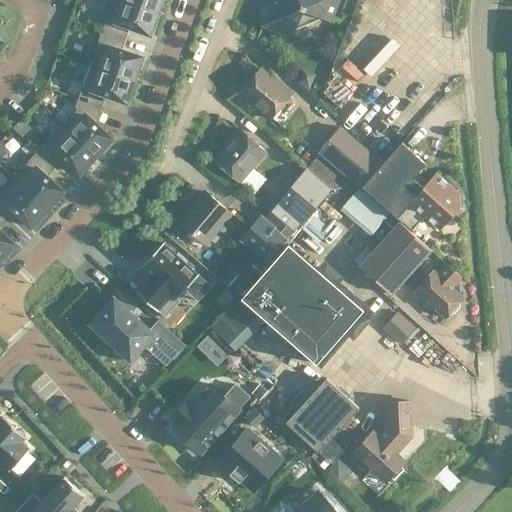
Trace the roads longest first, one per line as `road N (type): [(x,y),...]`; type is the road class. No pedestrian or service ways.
road 1 (residential): [(195,0),(127,165),(0,302)]
road 2 (tertiary): [(503,268),(481,52),(487,0)]
road 3 (tertiary): [(455,511),(488,480),(508,439),(503,268)]
road 4 (residential): [(186,511),(29,339)]
road 5 (residential): [(177,139),(137,199),(62,280)]
road 6 (residential): [(177,139),(230,0)]
